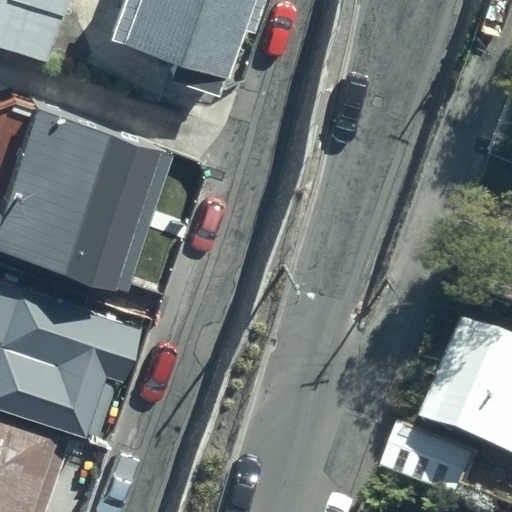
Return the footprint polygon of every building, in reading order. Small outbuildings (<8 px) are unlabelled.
[(0,0),(0,25),(40,41),(56,0),(0,0)] [(258,0),(103,0),(97,18),(168,45),(160,67),(209,85),(213,73),(218,74),(235,28),(247,33),(258,0)] [(0,228),(114,278),(166,145),(25,86),(23,94),(11,89),(5,103),(0,102),(0,228)] [(0,379),(89,416),(109,360),(114,362),(133,311),(0,255),(0,379)] [(511,342),(466,325),(428,425),(405,416),(383,472),(465,504),(485,452),(511,462),(511,342)] [(0,511),(31,511),(61,434),(0,407),(0,511)]
